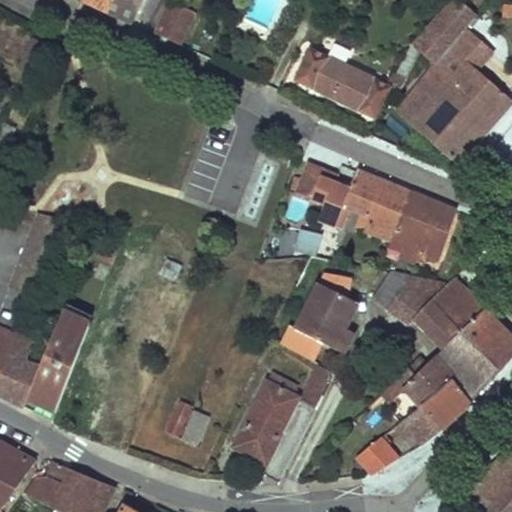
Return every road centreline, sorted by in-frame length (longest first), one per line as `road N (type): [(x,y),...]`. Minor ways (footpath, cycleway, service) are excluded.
road 1 (residential): [(511,192),(409,161),(46,0)]
road 2 (residential): [(0,410),(73,453),(163,490),(267,511)]
road 3 (residential): [(511,380),(396,503)]
